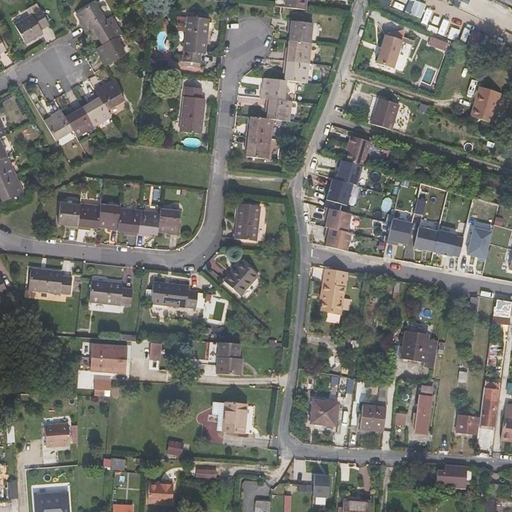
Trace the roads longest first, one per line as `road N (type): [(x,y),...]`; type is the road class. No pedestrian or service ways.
road 1 (residential): [(511,466),(300,451),(284,443),(300,249)]
road 2 (residential): [(244,42),(227,77),(209,232),(189,254),(167,263),(0,238)]
road 3 (residential): [(300,249),(293,186),(361,0)]
road 4 (residential): [(300,249),(511,292)]
road 5 (unknown): [(288,382),(244,385),(141,371)]
